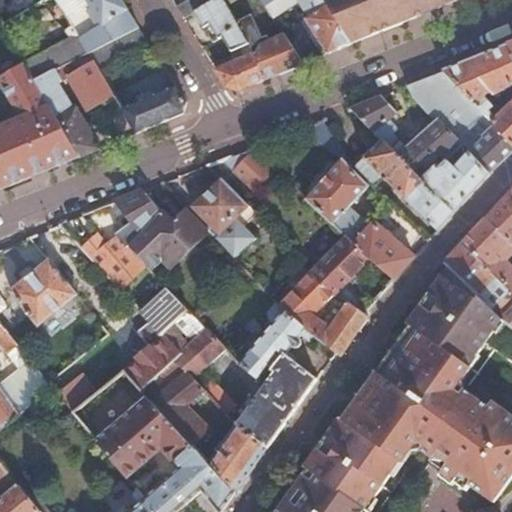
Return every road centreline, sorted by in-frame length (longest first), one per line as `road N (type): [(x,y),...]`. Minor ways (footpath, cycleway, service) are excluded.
road 1 (residential): [(248,511),(429,262),(511,176)]
road 2 (residential): [(230,126),(511,12)]
road 3 (residential): [(0,226),(230,126)]
road 4 (residential): [(151,0),(230,126)]
